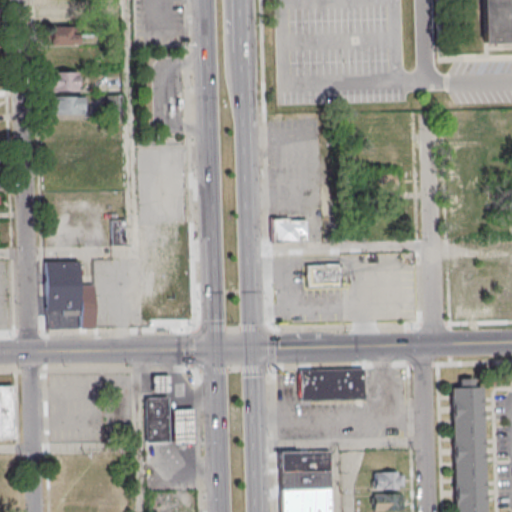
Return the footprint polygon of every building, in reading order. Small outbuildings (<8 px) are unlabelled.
[(511,0),(481,0),(483,43),(511,42),(511,0)] [(69,3),(44,3),(44,22),(69,22),(69,3)] [(49,45),(77,45),(77,27),(49,27),(49,45)] [(77,72),(51,72),(51,91),(77,91),(77,72)] [(82,96),(53,96),(53,114),(82,114),(82,96)] [(492,113),(462,113),(462,131),(492,131),(492,113)] [(53,164),(85,164),(85,145),(53,145),(53,164)] [(307,242),(307,219),(270,219),(270,242),(307,242)] [(92,286),(79,286),(79,260),(43,261),(44,313),(79,313),(79,327),(93,327),(92,286)] [(340,264),(307,263),(307,286),(340,287),(340,264)] [(298,369),(298,401),(364,400),(363,368),(298,369)] [(172,395),(172,378),(154,378),(155,395),(172,395)] [(484,511),(482,386),(474,387),(473,378),(459,378),(459,387),(451,387),(453,511),(484,511)] [(0,439),(13,439),(13,386),(0,385),(0,439)] [(171,399),(147,400),(148,445),(172,445),(171,399)] [(197,447),(196,411),(174,412),(175,448),(197,447)] [(369,468),(396,468),(396,450),(369,450),(369,468)] [(330,511),(329,451),(279,451),(279,474),(291,474),(291,483),(288,483),(288,507),(281,507),(281,511),(330,511)] [(372,488),(403,488),(403,472),(372,472),(372,488)] [(371,511),(402,511),(403,492),(371,492),(371,511)]
